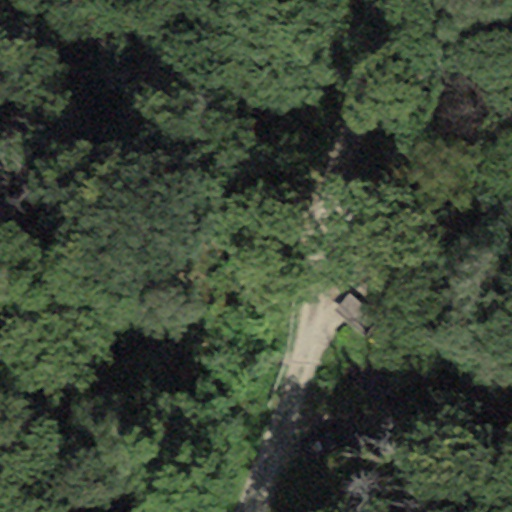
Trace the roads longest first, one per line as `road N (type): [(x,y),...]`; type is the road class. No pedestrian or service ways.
road 1 (track): [(392,0),(332,174),(312,345)]
road 2 (track): [(511,160),(412,264),(312,345)]
road 3 (track): [(312,345),(246,511)]
